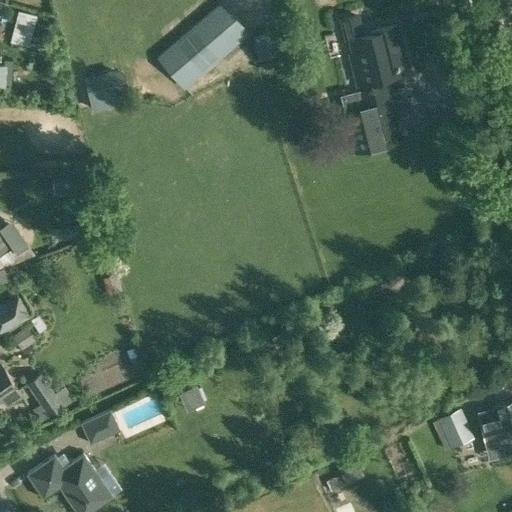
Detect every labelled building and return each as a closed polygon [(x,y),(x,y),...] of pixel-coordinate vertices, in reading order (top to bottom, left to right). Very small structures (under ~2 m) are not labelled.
[(159,55),(182,84),(185,87),(250,33),(244,25),(242,27),(222,2),(159,55)] [(401,65),(407,63),(397,23),(361,32),(357,15),(341,19),(346,38),(350,37),(353,50),(350,51),(357,81),(402,70),(401,65)] [(123,72),(95,75),(98,97),(126,94),(123,72)] [(362,108),(392,101),(388,84),(358,92),(362,108)] [(0,90),(0,102),(36,104),(36,91),(0,90)] [(52,195),(85,195),(85,177),(52,177),(52,195)] [(0,227),(0,267),(30,255),(15,230),(7,235),(12,244),(0,227)] [(30,314),(17,293),(0,303),(0,323),(4,330),(30,314)] [(270,337),(274,347),(293,338),(288,328),(270,337)] [(6,404),(21,394),(1,365),(0,365),(0,398),(2,398),(6,404)] [(25,381),(49,415),(64,404),(41,371),(25,381)] [(163,379),(144,391),(156,411),(175,399),(163,379)] [(499,413),(483,417),(490,447),(502,444),(503,450),(511,447),(511,398),(496,402),(499,413)] [(451,446),(473,437),(469,428),(460,406),(438,416),(451,446)] [(90,443),(119,430),(110,409),(81,423),(90,443)] [(76,511),(90,511),(112,497),(83,453),(63,467),(55,454),(26,473),(43,498),(60,487),(76,511)]
